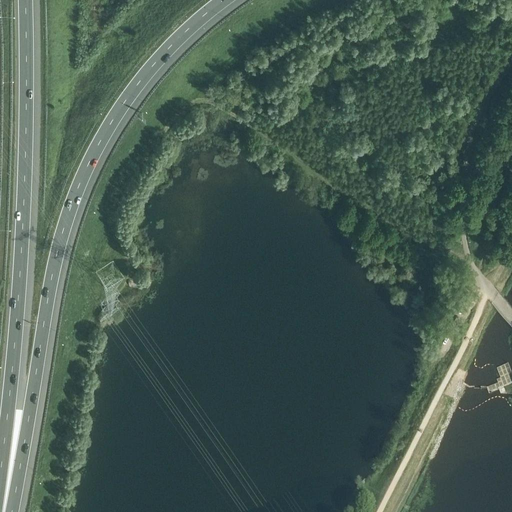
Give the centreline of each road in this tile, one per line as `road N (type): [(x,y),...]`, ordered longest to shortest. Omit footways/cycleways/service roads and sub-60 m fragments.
road 1 (track): [(55,511),(91,327),(136,282),(122,210),(190,110),(229,110),(438,253),(471,264)]
road 2 (motorway): [(7,511),(71,203),(135,86),(224,0)]
road 3 (motorway): [(0,481),(19,291),(25,0)]
road 4 (track): [(348,0),(236,58),(211,86),(212,104)]
